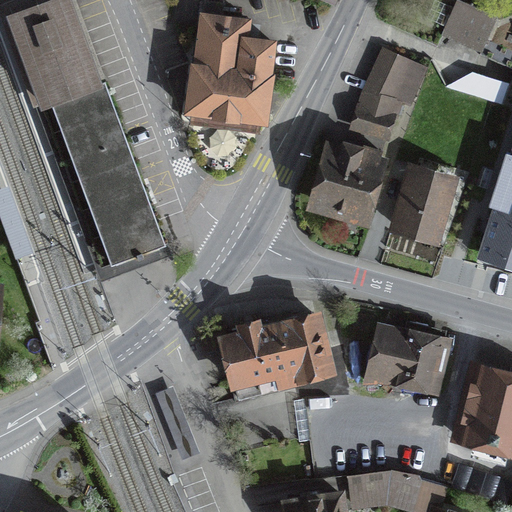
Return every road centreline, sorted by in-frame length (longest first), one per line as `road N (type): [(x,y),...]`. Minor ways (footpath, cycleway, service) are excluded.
road 1 (residential): [(236,233),(290,258),(511,321)]
road 2 (unknown): [(354,275),(376,444),(404,457),(471,467)]
road 3 (residential): [(236,233),(194,193),(118,0)]
road 4 (tertiary): [(236,233),(354,0)]
road 5 (tertiary): [(0,437),(111,367),(173,315)]
road 6 (residential): [(173,315),(245,511)]
